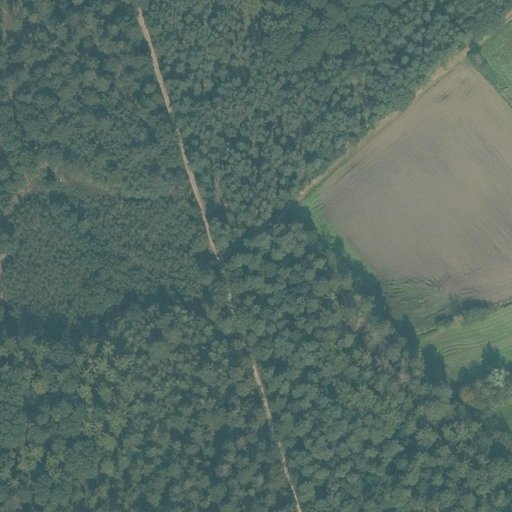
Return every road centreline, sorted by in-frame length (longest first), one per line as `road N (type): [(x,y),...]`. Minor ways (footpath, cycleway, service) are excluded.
road 1 (track): [(221,266),(511,14)]
road 2 (track): [(138,15),(221,266)]
road 3 (track): [(221,266),(299,511)]
